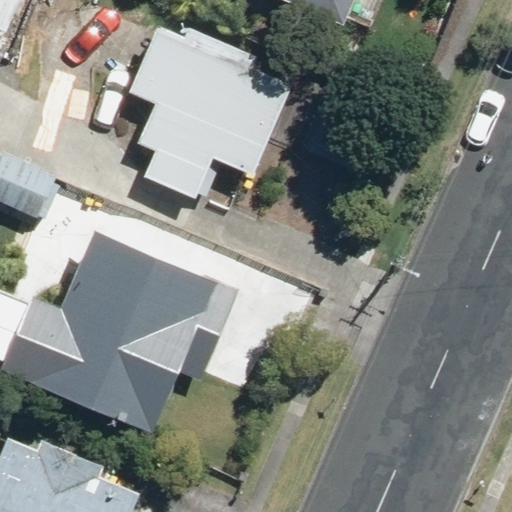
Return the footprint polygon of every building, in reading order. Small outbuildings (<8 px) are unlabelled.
[(126,7),(108,0),(85,0),(65,55),(103,69),(126,7)] [(312,0),(350,18),(358,0),(312,0)] [(303,74),(167,14),(136,83),(164,95),(153,120),(146,135),(163,143),(152,169),(204,191),(222,149),(262,166),(303,74)] [(72,178),(8,151),(0,169),(0,199),(53,222),(72,178)] [(229,270),(106,217),(72,296),(45,284),(13,360),(40,372),(161,425),(187,365),(209,375),(249,283),(227,273),(229,270)] [(0,511),(136,511),(148,487),(108,469),(113,458),(52,430),(47,441),(17,427),(15,433),(0,425),(0,511)]
